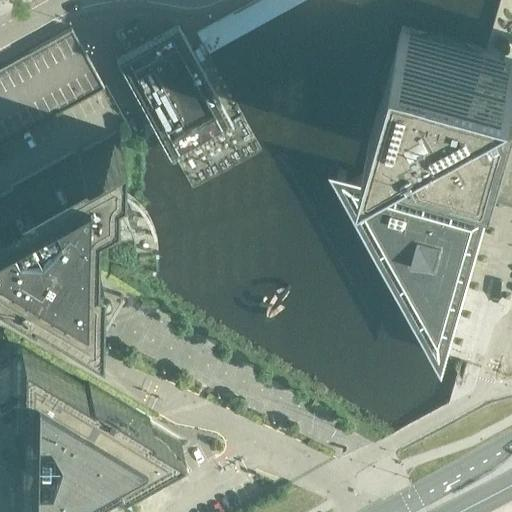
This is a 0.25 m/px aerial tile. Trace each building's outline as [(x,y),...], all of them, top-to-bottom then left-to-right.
[(170,155),(232,121),(177,23),(116,57),(170,155)] [(0,141),(10,136),(60,108),(60,110),(104,86),(71,27),(28,51),(0,66),(0,141)] [(511,77),(510,79),(505,71),(511,66),(511,60),(486,52),(402,28),(367,147),(378,141),(418,119),(422,127),(408,135),(452,148),(462,151),(474,155),(511,165),(511,77)] [(90,255),(91,218),(91,204),(110,194),(110,172),(117,169),(118,133),(80,154),(76,151),(13,186),(16,189),(0,197),(0,277),(27,294),(27,290),(95,331),(96,258),(90,255)] [(0,165),(20,154),(10,136),(0,141),(0,165)] [(469,266),(481,221),(484,212),(475,210),(338,170),(442,359),(445,347),(469,266)] [(118,475),(181,440),(150,422),(150,417),(86,379),(18,339),(15,435),(14,507),(17,509),(17,511),(67,511),(67,496),(86,485),(87,486),(90,485),(93,486),(93,487),(92,488),(92,489),(93,490),(93,491),(93,492),(95,493),(96,494),(98,495),(100,495),(102,494),(103,494),(104,492),(105,491),(105,489),(106,488),(105,487),(105,486),(104,484),(103,483),(102,483),(103,478),(106,476),(105,475),(111,471),(118,475)]
